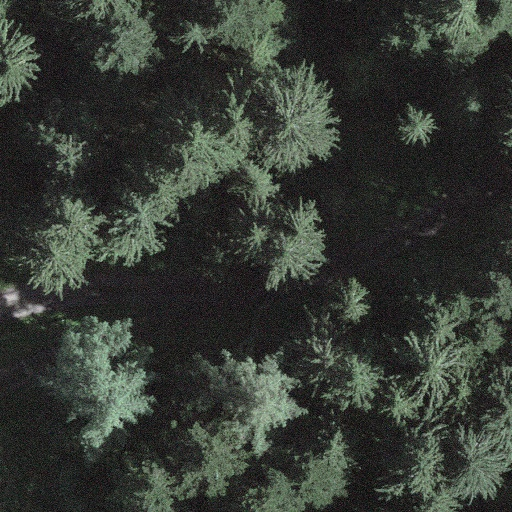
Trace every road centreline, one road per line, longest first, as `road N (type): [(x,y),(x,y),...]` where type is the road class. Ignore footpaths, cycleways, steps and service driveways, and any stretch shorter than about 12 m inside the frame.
road 1 (track): [(511,160),(362,260),(0,301)]
road 2 (track): [(0,381),(362,260)]
